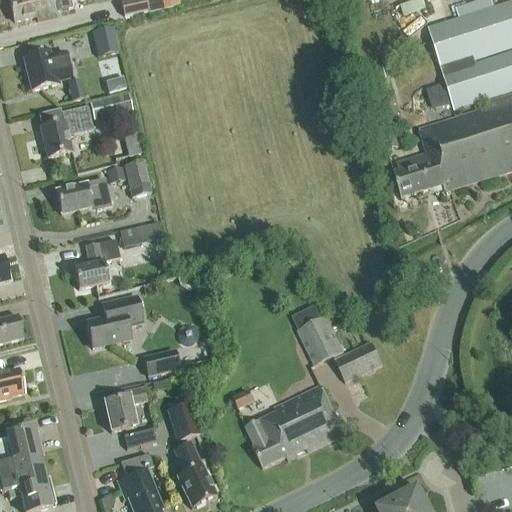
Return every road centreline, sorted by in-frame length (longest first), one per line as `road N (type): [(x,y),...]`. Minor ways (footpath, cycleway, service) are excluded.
road 1 (tertiary): [(277,511),(361,468),(412,422),(457,289),(480,253),(511,225)]
road 2 (unclassified): [(95,511),(0,140)]
